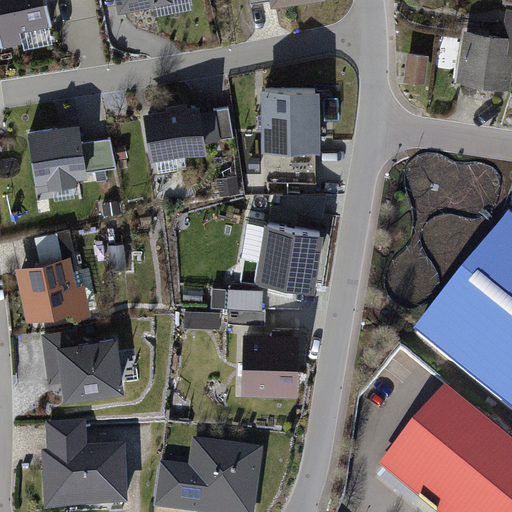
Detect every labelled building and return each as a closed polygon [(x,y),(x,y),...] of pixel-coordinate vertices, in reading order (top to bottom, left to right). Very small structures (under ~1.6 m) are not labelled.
[(46,0),(0,0),(0,32),(2,44),(23,40),(20,27),(51,21),(46,0)] [(511,31),(474,27),(469,73),(511,78),(511,31)] [(438,52),(416,49),(412,77),(434,80),(438,52)] [(322,81),(262,82),(263,145),(323,144),(322,81)] [(230,103),(198,108),(203,140),(235,136),(230,103)] [(198,108),(150,115),(156,156),(204,148),(203,140),(198,108)] [(81,114),(27,124),(37,178),(50,176),(51,181),(76,177),(75,171),(116,164),(111,133),(85,137),(81,114)] [(324,224),(265,216),(256,274),(315,283),(324,224)] [(511,225),(423,335),(511,408),(511,225)] [(43,258),(16,264),(28,316),(73,306),(74,313),(92,309),(86,281),(78,283),(73,264),(78,263),(70,229),(38,236),(43,258)] [(216,302),(234,304),(232,321),(266,324),(269,287),(218,282),(216,302)] [(188,323),(224,322),(224,307),(188,308),(188,323)] [(78,326),(42,331),(48,380),(65,377),(67,394),(126,386),(119,332),(79,337),(78,326)] [(301,330),(244,328),(243,391),(299,393),(301,330)] [(511,511),(511,451),(442,391),(380,464),(436,511),(511,511)] [(87,422),(48,423),(49,450),(42,451),(45,509),(129,506),(126,447),(88,448),(87,422)] [(252,511),(260,450),(196,442),(192,471),(187,510),(204,511),(252,511)] [(187,510),(192,471),(162,467),(157,506),(187,510)]
